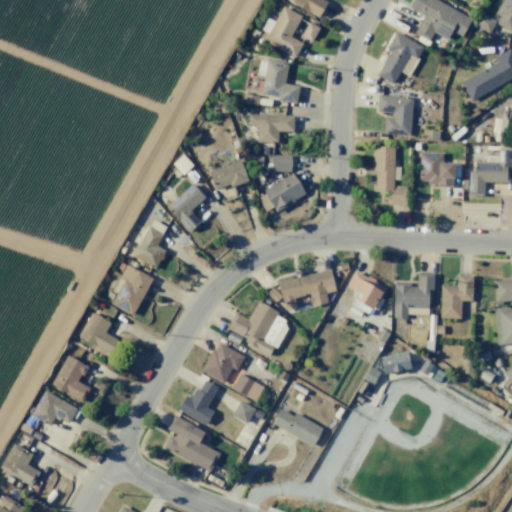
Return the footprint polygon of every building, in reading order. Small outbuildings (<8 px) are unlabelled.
[(325,0),(327,1),(318,17),(288,0),(325,0)] [(412,0),(438,0),(471,19),(461,36),(451,31),(446,39),(433,32),(428,40),(414,32),(423,15),(408,7),(412,0)] [(511,0),(501,0),(494,13),(500,16),(496,24),(511,33),(511,31),(511,0)] [(282,6),(300,16),(289,36),(301,43),(293,57),(278,49),(279,47),(264,39),(282,6)] [(481,13),(495,21),(488,33),(474,25),(481,13)] [(308,22),(319,28),(311,42),(300,36),(308,22)] [(422,46),(416,57),(418,59),(408,77),(399,72),(392,85),(375,75),(390,49),(386,47),(395,31),(422,46)] [(509,48),(511,53),(511,76),(470,101),(460,83),(495,62),(493,57),(509,48)] [(260,94),(276,97),(276,99),(295,103),(298,86),(283,83),(287,63),(266,59),(260,94)] [(385,88),(398,89),(398,96),(412,97),(409,135),(383,133),(384,118),(391,118),(391,112),(376,111),(377,94),(384,94),(385,88)] [(258,96),(256,105),(241,102),(243,92),(258,96)] [(293,115),(293,132),(277,131),(277,142),(256,142),(256,125),(247,125),(247,114),(293,115)] [(405,187),(404,205),(388,204),(389,191),(374,190),(374,171),(372,171),(373,146),(393,147),(391,186),(405,187)] [(511,149),(510,171),(508,171),(508,182),(483,181),(482,195),(467,194),(468,171),(473,171),(474,161),(486,161),(486,156),(497,156),(498,149),(511,149)] [(454,161),(453,178),(452,178),(452,187),(436,187),(436,184),(427,184),(427,181),(417,181),(418,151),(443,151),(443,161),(454,161)] [(182,154),(192,165),(182,175),(171,163),(182,154)] [(290,155),(290,172),(270,171),(271,154),(290,155)] [(240,159),(247,178),(244,179),(245,181),(230,187),(229,184),(215,189),(208,171),(240,159)] [(291,172),(304,193),(293,199),(294,200),(276,211),(272,205),(265,210),(257,197),(264,193),(262,189),(291,172)] [(188,232),(200,222),(189,210),(204,197),(191,184),(165,207),(188,232)] [(165,227),(154,246),(163,250),(153,268),(131,255),(148,225),(149,226),(152,219),(165,227)] [(151,278),(131,315),(109,304),(116,292),(111,289),(125,264),(151,278)] [(276,280),(296,275),(296,277),(329,269),(334,290),(324,292),(327,303),(311,307),(308,294),(293,298),(295,307),(283,310),(280,297),(276,280)] [(354,270),(366,277),(367,276),(375,280),(374,282),(383,288),(368,314),(350,304),(356,292),(345,286),(354,270)] [(430,296),(430,290),(433,290),(433,273),(416,273),(416,286),(410,286),(410,282),(393,282),(392,317),(406,317),(406,314),(427,315),(427,296),(430,296)] [(471,301),(472,275),(456,274),(455,286),(440,285),(439,318),(460,319),(460,300),(471,301)] [(495,301),(511,299),(511,278),(493,280),(495,301)] [(271,287),(280,297),(274,303),(265,293),(271,287)] [(257,301),(277,312),(275,315),(284,320),(286,328),(275,348),(273,346),(268,355),(243,341),(244,338),(226,328),(235,312),(247,319),(257,301)] [(493,310),(511,308),(511,343),(496,345),(493,310)] [(90,312),(109,322),(103,333),(117,340),(108,355),(76,337),(90,312)] [(218,343),(243,357),(235,370),(231,368),(222,383),(199,370),(212,349),(214,351),(218,343)] [(407,352),(410,369),(384,374),(380,357),(407,352)] [(66,355),(87,367),(82,376),(80,374),(76,381),(89,389),(81,403),(49,385),(66,355)] [(511,382),(502,374),(511,362),(511,382)] [(239,373),(262,386),(254,401),(231,387),(239,373)] [(205,425),(212,412),(204,408),(216,387),(204,380),(198,390),(195,388),(189,397),(185,395),(177,409),(205,425)] [(49,425),(54,415),(67,423),(76,408),(43,390),(33,408),(29,415),(38,419),(49,425)] [(239,400),(254,409),(245,424),(231,415),(239,400)] [(33,408),(28,405),(25,411),(28,413),(22,423),(20,421),(16,428),(28,435),(31,428),(33,429),(38,419),(29,415),(33,408)] [(278,408),(271,426),(313,444),(321,426),(278,408)] [(198,442),(219,453),(209,471),(164,447),(169,437),(174,439),(176,435),(165,429),(173,415),(204,432),(198,442)] [(39,472),(25,464),(31,454),(12,443),(0,463),(0,468),(30,487),(39,472)] [(0,511),(0,497),(2,494),(23,506),(19,511),(0,511)]
